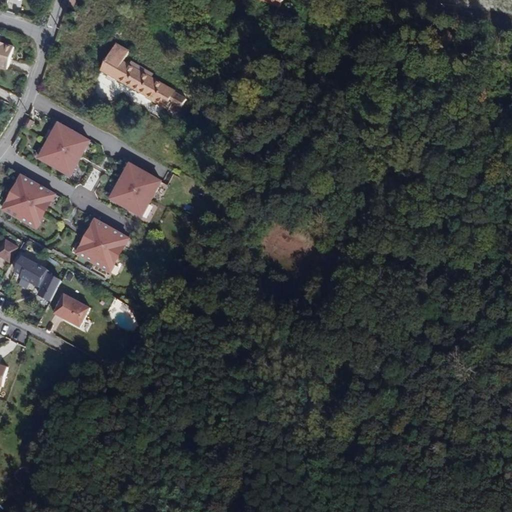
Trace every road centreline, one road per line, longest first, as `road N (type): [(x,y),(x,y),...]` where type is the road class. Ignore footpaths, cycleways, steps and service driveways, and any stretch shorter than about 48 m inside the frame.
road 1 (track): [(59,343),(134,397),(201,423),(255,461),(367,486),(511,475)]
road 2 (unclassified): [(48,35),(24,110),(0,148)]
